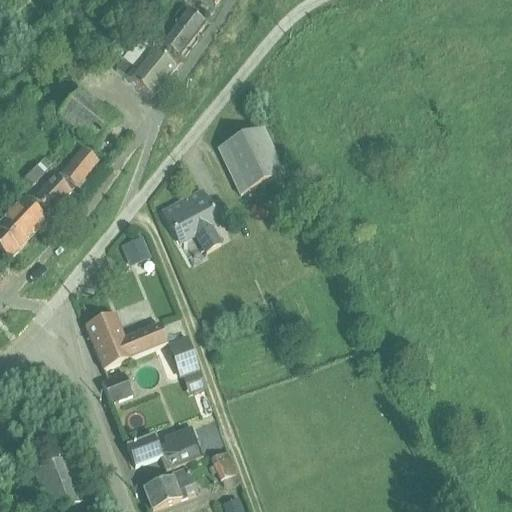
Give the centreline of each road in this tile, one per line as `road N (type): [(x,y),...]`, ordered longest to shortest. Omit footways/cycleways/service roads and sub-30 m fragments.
road 1 (track): [(130,211),(149,226),(176,289),(254,511)]
road 2 (unclassified): [(130,211),(286,23),(320,0)]
road 3 (unclassified): [(150,135),(0,304)]
road 4 (unclassified): [(47,349),(81,393),(127,511)]
road 5 (unclassified): [(47,349),(63,294),(130,211)]
road 6 (unclassified): [(233,0),(150,135)]
